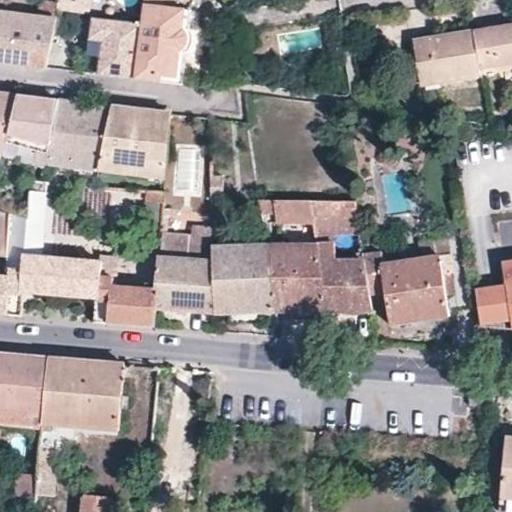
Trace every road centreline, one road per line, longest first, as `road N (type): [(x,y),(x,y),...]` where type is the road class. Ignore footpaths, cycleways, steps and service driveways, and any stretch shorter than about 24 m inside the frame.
road 1 (tertiary): [(511,379),(0,334)]
road 2 (residential): [(226,106),(0,78)]
